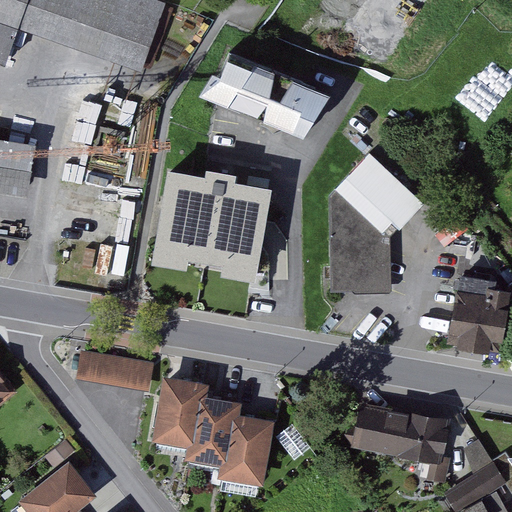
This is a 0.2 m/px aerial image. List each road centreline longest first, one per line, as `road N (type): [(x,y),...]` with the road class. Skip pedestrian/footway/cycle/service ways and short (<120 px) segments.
road 1 (residential): [(511,389),(22,302)]
road 2 (residential): [(22,302),(18,323),(162,511)]
